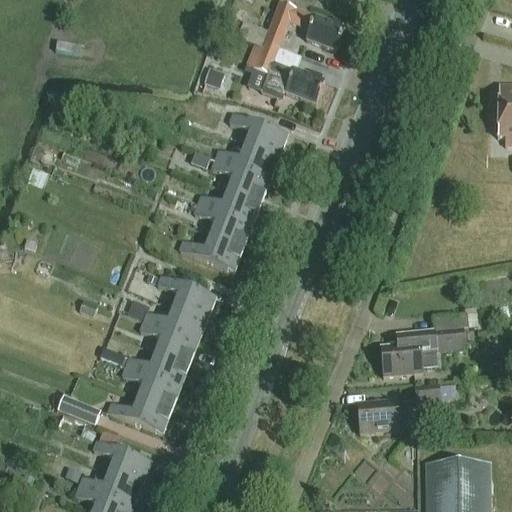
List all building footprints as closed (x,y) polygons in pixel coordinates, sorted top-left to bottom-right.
[(264,47),(279,53),(290,26),(309,34),(305,44),(337,56),(346,33),(315,20),(315,21),(295,13),(296,13),(281,7),(269,35),(243,25),(242,29),(229,23),(225,32),(238,37),(237,41),(263,51),(264,47)] [(263,51),(254,74),(268,79),(261,96),(278,103),(282,93),(286,95),(285,97),(316,109),(325,86),(295,74),(300,61),(279,53),(264,47),(263,51)] [(209,73),(204,88),(220,93),(225,78),(209,73)] [(511,89),(499,89),(498,142),(506,142),(505,151),(511,150),(511,89)] [(246,150),(279,163),(288,141),(234,119),(230,129),(251,137),(246,150)] [(279,163),(246,150),(240,164),(219,156),(216,165),(270,186),(279,163)] [(198,157),(194,168),(209,174),(213,163),(207,161),(198,157)] [(216,165),(212,174),(233,182),(228,196),(261,209),(270,186),(216,165)] [(202,201),(198,210),(252,231),(261,209),(228,196),(223,209),(202,201)] [(252,231),(198,210),(195,219),(215,227),(210,241),(244,254),(252,231)] [(244,254),(210,241),(205,254),(184,246),(180,256),(235,277),(244,254)] [(27,244),(24,252),(35,255),(38,248),(27,244)] [(179,299),(174,312),(207,325),(216,303),(162,281),(158,291),(179,299)] [(84,305),(79,317),(93,322),(97,310),(84,305)] [(133,306),(127,320),(144,327),(147,318),(150,312),(133,306)] [(207,325),(174,312),(168,326),(147,318),(144,327),(198,348),(207,325)] [(161,344),(156,358),(189,371),(198,348),(144,327),(140,336),(161,344)] [(380,351),(383,382),(422,379),(420,359),(436,358),(466,355),(463,333),(396,339),(396,340),(400,340),(401,349),(380,351)] [(151,371),(130,363),(103,353),(100,360),(127,370),(126,372),(181,394),(189,371),(156,358),(151,371)] [(144,389),(138,403),(172,416),(181,394),(126,372),(123,381),(144,389)] [(415,390),(417,409),(441,406),(441,402),(457,401),(455,386),(415,390)] [(63,401),(58,414),(95,429),(101,416),(63,401)] [(163,439),(172,416),(138,403),(133,416),(112,408),(108,418),(163,439)] [(399,435),(396,405),(357,408),(360,439),(399,435)] [(84,433),(80,441),(93,446),(96,439),(84,433)] [(115,464),(109,477),(143,490),(152,467),(117,453),(122,441),(104,434),(99,446),(97,446),(94,455),(115,464)] [(66,461),(61,478),(81,484),(86,467),(66,461)] [(425,511),(491,511),(491,467),(426,467),(425,511)] [(134,511),(143,490),(109,477),(104,491),(83,483),(80,491),(132,511),(134,511)] [(97,509),(95,511),(132,511),(80,491),(76,501),(97,509)]
